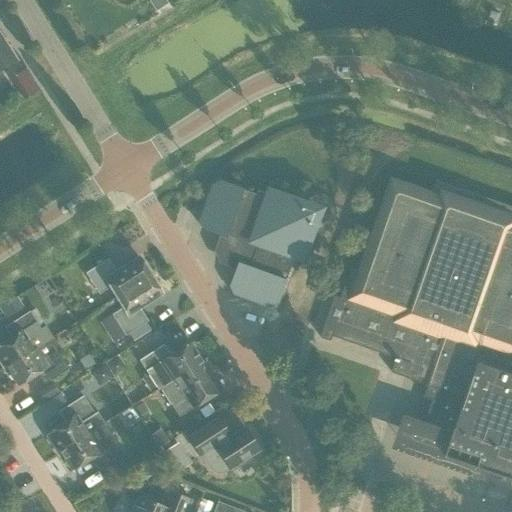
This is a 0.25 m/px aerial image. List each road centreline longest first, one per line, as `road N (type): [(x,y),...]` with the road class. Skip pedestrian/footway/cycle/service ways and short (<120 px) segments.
road 1 (unclassified): [(511,116),(382,71),(316,68),(261,83),(126,167)]
road 2 (residential): [(308,511),(296,438),(148,204)]
road 3 (unclassified): [(126,167),(21,0)]
road 4 (unclassified): [(126,167),(0,248)]
road 5 (residential): [(65,511),(0,408)]
